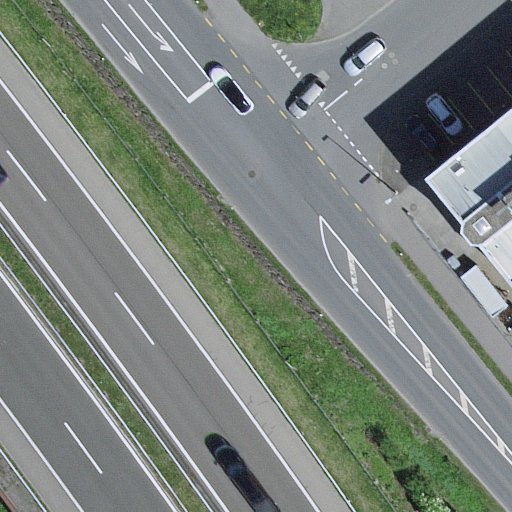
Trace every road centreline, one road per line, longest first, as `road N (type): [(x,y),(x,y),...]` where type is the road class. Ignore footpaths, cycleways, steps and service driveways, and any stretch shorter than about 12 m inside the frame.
road 1 (motorway): [(265,511),(0,139)]
road 2 (primary): [(288,143),(511,416)]
road 3 (unclassified): [(288,143),(462,0)]
road 4 (motorway): [(0,340),(121,511)]
road 5 (primary): [(167,0),(288,143)]
